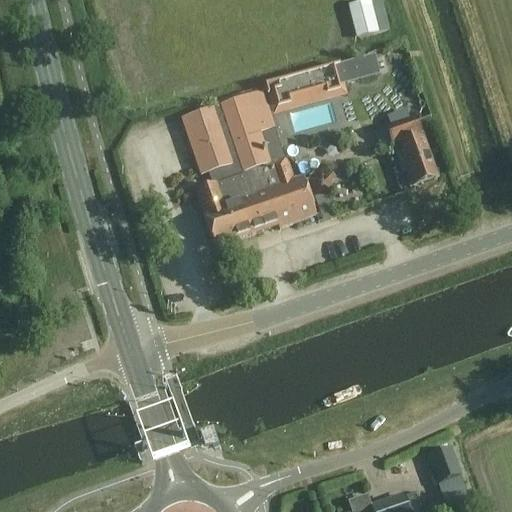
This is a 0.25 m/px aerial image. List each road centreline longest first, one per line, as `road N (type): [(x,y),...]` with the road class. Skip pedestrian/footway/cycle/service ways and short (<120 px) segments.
road 1 (unclassified): [(132,356),(258,325),(511,235)]
road 2 (secondary): [(132,356),(29,0)]
road 3 (unclassified): [(234,511),(260,492),(511,383)]
road 4 (secondary): [(179,495),(132,356)]
road 5 (unclassified): [(0,407),(132,356)]
